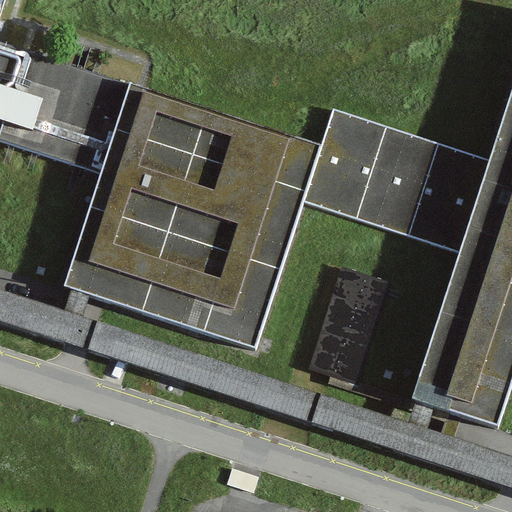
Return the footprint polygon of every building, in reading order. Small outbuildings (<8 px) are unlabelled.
[(0,0),(0,146),(87,176),(117,85),(0,46),(0,5),(1,0),(0,0)] [(320,153),(130,91),(63,294),(256,357),(305,209),(460,260),(412,407),(497,435),(511,390),(511,97),(490,164),(333,113),(320,153)] [(391,289),(342,272),(308,370),(357,387),(391,289)] [(0,318),(511,485),(511,457),(427,430),(435,404),(417,397),(408,424),(82,318),(91,290),(74,285),(65,312),(0,291),(0,318)] [(260,477),(231,468),(226,483),(255,493),(260,477)]
